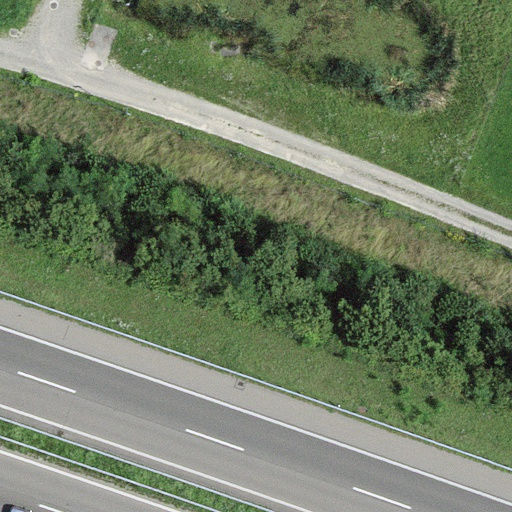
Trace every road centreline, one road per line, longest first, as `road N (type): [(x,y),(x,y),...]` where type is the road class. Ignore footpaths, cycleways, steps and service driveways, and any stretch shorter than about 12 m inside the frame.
road 1 (track): [(0,47),(414,196),(511,240)]
road 2 (motorway): [(421,511),(0,366)]
